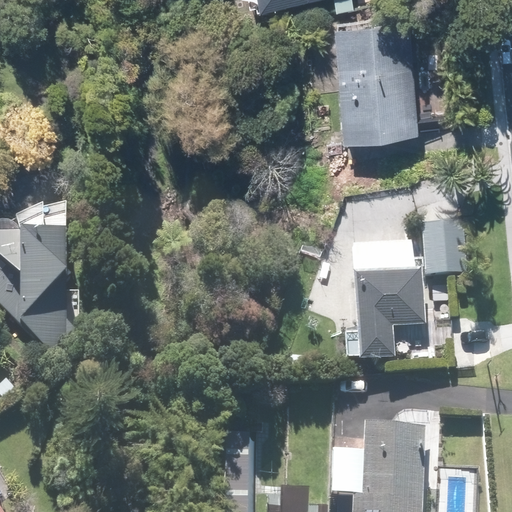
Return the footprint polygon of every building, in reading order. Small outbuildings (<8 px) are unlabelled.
[(414,10),(343,15),(351,132),(423,126),(414,10)] [(427,224),(431,275),(471,272),(467,221),(427,224)] [(78,262),(79,227),(37,226),(31,229),(0,229),(0,297),(27,323),(34,321),(60,353),(84,327),(76,320),(77,278),(85,269),(78,262)] [(420,242),(360,245),(367,359),(403,357),(401,328),(431,326),(428,268),(421,268),(420,242)] [(360,511),(428,511),(432,425),(373,423),(370,494),(361,494),(360,511)]
